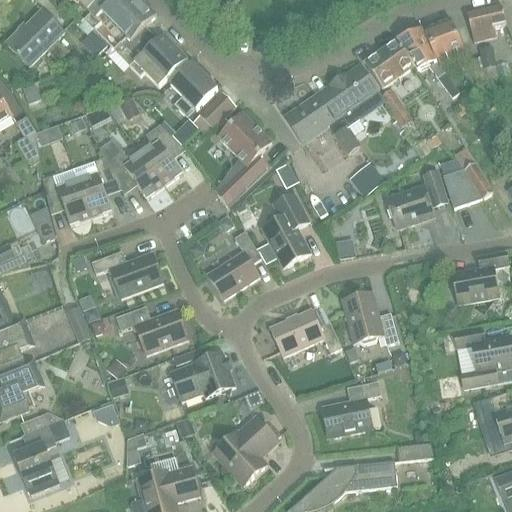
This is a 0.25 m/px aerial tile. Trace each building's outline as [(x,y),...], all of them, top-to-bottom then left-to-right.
[(100,0),(70,0),(78,7),(80,5),(91,16),(85,23),(94,32),(101,25),(97,21),(101,17),(98,13),(102,9),(97,4),(100,0)] [(120,47),(126,51),(138,61),(163,36),(151,24),(156,19),(137,0),(100,0),(97,4),(102,9),(98,13),(101,17),(97,21),(101,25),(94,32),(108,47),(114,53),(120,47)] [(506,27),(502,9),(467,17),(473,45),(497,40),(494,30),(506,27)] [(59,64),(69,54),(57,43),(64,36),(42,13),(21,34),(20,32),(6,46),(30,70),(47,53),(59,64)] [(427,31),(439,58),(446,66),(456,62),(461,73),(473,68),(467,57),(466,57),(450,22),(427,31)] [(88,38),(81,45),(95,60),(108,47),(94,32),(88,38)] [(397,43),(414,69),(417,74),(429,69),(452,101),(460,96),(445,75),(437,65),(422,33),(397,43)] [(120,47),(114,53),(116,54),(140,79),(145,76),(159,90),(188,62),(163,36),(138,61),(126,51),(120,47)] [(382,92),(414,69),(397,43),(364,65),(382,92)] [(492,48),(480,51),(487,82),(499,80),(492,48)] [(192,66),(171,87),(183,99),(174,107),(188,121),(196,113),(217,92),(192,66)] [(360,70),(314,99),(333,126),(340,122),(346,130),(358,122),(383,105),(377,96),(378,96),(360,70)] [(29,88),(18,92),(23,104),(25,103),(27,109),(36,106),(29,88)] [(391,114),(400,108),(390,93),(381,100),(391,114)] [(222,97),(194,125),(207,138),(236,111),(222,97)] [(0,127),(13,119),(0,98),(0,127)] [(352,138),(346,130),(340,122),(333,126),(314,99),(284,120),(302,147),(328,130),(339,146),(352,138)] [(132,102),(120,108),(126,120),(138,114),(132,102)] [(463,103),(455,110),(462,119),(470,112),(463,103)] [(235,179),(217,197),(218,199),(226,210),(246,191),(267,170),(257,160),(272,146),(243,117),(219,141),(246,168),(235,179)] [(25,141),(37,136),(27,120),(16,127),(24,141),(25,141)] [(82,123),(70,128),(73,136),(85,131),(82,123)] [(165,190),(183,177),(182,176),(182,177),(169,158),(181,149),(160,128),(144,140),(151,149),(141,157),(165,190)] [(25,141),(24,141),(16,146),(31,171),(40,165),(37,144),(40,142),(37,136),(25,141)] [(436,137),(426,143),(431,152),(441,146),(436,137)] [(352,138),(339,146),(347,158),(360,149),(352,138)] [(147,203),(165,190),(141,157),(131,164),(111,143),(100,152),(124,198),(137,189),(147,202),(146,202),(147,203)] [(454,159),(463,173),(482,203),(493,195),(465,151),(454,159)] [(54,164),(70,163),(69,153),(53,154),(54,164)] [(88,167),(74,172),(78,183),(91,223),(112,215),(112,214),(111,214),(104,193),(119,188),(105,161),(88,167)] [(289,167),(277,173),(287,192),(299,186),(289,167)] [(371,168),(351,184),(365,200),(385,184),(371,168)] [(59,177),(43,183),(50,212),(63,207),(71,229),(70,229),(70,230),(91,223),(78,183),(74,172),(59,177)] [(463,173),(443,180),(454,212),(482,203),(463,173)] [(434,209),(447,205),(437,175),(424,179),(427,189),(424,190),(424,189),(387,201),(397,232),(414,227),(414,225),(433,219),(430,209),(433,208),(434,209)] [(277,261),(283,272),(311,257),(298,232),(310,225),(295,197),(273,209),(280,222),(261,232),(269,246),(277,261)] [(227,219),(218,225),(222,232),(227,233),(233,229),(227,219)] [(243,255),(208,278),(224,303),(260,280),(252,268),(262,262),(256,253),(245,235),(235,241),(243,255)] [(0,251),(0,277),(30,270),(18,243),(0,251)] [(269,246),(256,253),(262,262),(265,268),(277,261),(269,246)] [(96,277),(110,272),(121,302),(163,286),(152,256),(126,266),(122,255),(92,266),(96,277)] [(493,271),(508,268),(506,255),(479,260),(481,273),(454,277),(459,307),(498,300),(493,271)] [(83,259),(71,263),(75,274),(87,270),(83,259)] [(373,295),(342,304),(353,347),(384,339),(387,349),(399,346),(391,317),(379,320),(373,295)] [(0,334),(23,326),(22,325),(13,328),(4,304),(0,305),(0,334)] [(94,311),(84,314),(89,326),(99,322),(94,310),(94,311)] [(116,321),(121,334),(135,329),(146,359),(188,343),(177,313),(151,323),(146,310),(116,321)] [(67,315),(79,344),(91,339),(79,311),(67,315)] [(270,331),(283,360),(324,342),(331,357),(337,354),(342,352),(330,326),(319,331),(311,313),(270,331)] [(102,323),(91,327),(95,338),(102,335),(104,330),(102,323)] [(0,379),(32,366),(24,369),(18,355),(32,350),(23,326),(0,334),(0,379)] [(482,333),(455,338),(457,351),(473,348),(478,375),(462,378),(464,392),(511,382),(511,339),(511,340),(484,345),(482,333)] [(200,351),(173,360),(176,368),(192,363),(194,358),(201,355),(200,351)] [(345,359),(342,352),(337,354),(331,357),(334,364),(345,359)] [(171,376),(182,405),(204,397),(206,401),(220,395),(230,397),(232,391),(235,390),(229,373),(232,372),(228,361),(225,362),(223,356),(193,367),(193,368),(171,376)] [(392,372),(396,371),(404,368),(400,356),(388,360),(392,372)] [(115,363),(107,373),(116,381),(125,371),(115,363)] [(41,391),(32,366),(0,379),(0,386),(4,396),(0,397),(0,423),(0,424),(33,411),(28,396),(41,391)] [(340,372),(337,378),(340,385),(351,380),(346,370),(340,372)] [(124,381),(108,386),(113,401),(128,396),(124,381)] [(350,405),(322,411),(329,442),(373,433),(367,402),(381,399),(378,385),(347,391),(350,405)] [(479,404),(498,398),(496,391),(476,395),(478,405),(479,404)] [(511,409),(508,395),(498,398),(479,404),(486,428),(497,425),(504,447),(511,444),(511,409)] [(113,408),(94,415),(97,424),(111,430),(120,427),(113,408)] [(24,440),(65,424),(50,417),(40,421),(20,429),(24,440)] [(237,434),(213,456),(243,489),(267,468),(261,461),(279,444),(257,420),(239,436),(237,434)] [(189,421),(177,425),(183,440),(195,436),(189,421)] [(65,424),(24,440),(21,441),(26,453),(13,458),(30,499),(57,488),(44,455),(55,451),(54,446),(70,439),(65,424)] [(425,432),(414,433),(416,447),(426,445),(425,432)] [(127,444),(126,456),(136,453),(146,450),(143,438),(127,444)] [(431,446),(397,450),(399,465),(435,461),(431,446)] [(337,502),(345,495),(397,489),(395,464),(338,470),(291,511),(319,511),(328,508),(337,502)] [(178,511),(177,506),(200,499),(192,469),(169,476),(168,474),(137,482),(138,484),(137,486),(140,498),(142,499),(142,501),(133,503),(131,506),(132,511),(178,511)] [(511,474),(495,481),(503,503),(511,499),(511,474)]
